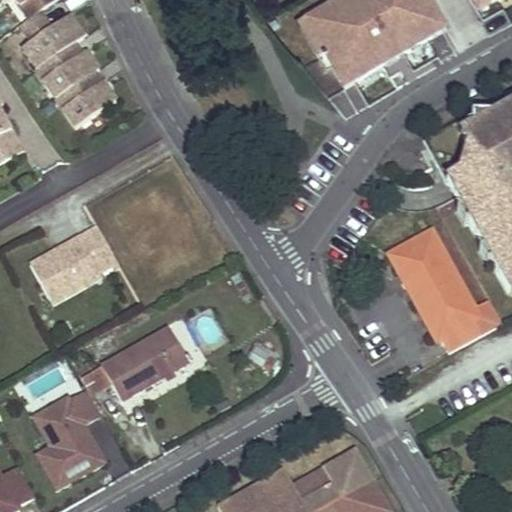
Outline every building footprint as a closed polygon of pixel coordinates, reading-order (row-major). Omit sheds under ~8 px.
[(40,15),(61,0),(12,0),(28,23),(40,15)] [(344,90),(447,32),(429,0),(343,0),(300,25),(319,59),(325,56),(344,90)] [(471,0),(479,13),(501,0),(471,0)] [(28,23),(19,29),(29,42),(20,48),(35,69),(33,71),(74,128),(116,99),(95,70),(97,69),(85,50),(80,53),(73,43),(78,40),(64,18),(49,28),(40,15),(28,23)] [(0,165),(23,152),(0,111),(0,165)] [(511,122),(507,113),(495,119),(476,114),(473,132),(462,138),(467,147),(461,174),(447,181),(462,209),(469,205),(477,218),(469,223),(485,250),(492,246),(499,259),(492,263),(510,295),(511,293),(511,122)] [(469,205),(462,209),(456,212),(464,226),(469,223),(477,218),(469,205)] [(97,231),(30,268),(53,309),(102,281),(99,276),(117,266),(97,231)] [(431,236),(388,260),(399,278),(407,275),(416,291),(408,295),(437,345),(440,343),(448,356),(482,337),(475,323),(479,321),(431,236)] [(492,246),(485,250),(479,253),(486,267),(492,263),(499,259),(492,246)] [(407,275),(399,278),(408,295),(416,291),(407,275)] [(190,365),(170,330),(103,368),(113,385),(123,403),(166,379),(175,373),(190,365)] [(26,384),(30,393),(62,377),(58,368),(26,384)] [(113,385),(103,368),(82,380),(89,393),(92,397),(113,385)] [(178,379),(175,373),(166,379),(169,384),(178,379)] [(35,420),(54,452),(40,460),(59,492),(107,464),(85,426),(103,417),(92,397),(89,393),(72,403),(70,400),(35,420)] [(386,511),(371,485),(375,483),(356,450),(291,487),(282,470),(217,507),(219,511),(386,511)] [(0,478),(0,511),(19,511),(18,509),(36,499),(18,468),(0,479),(0,478)]
